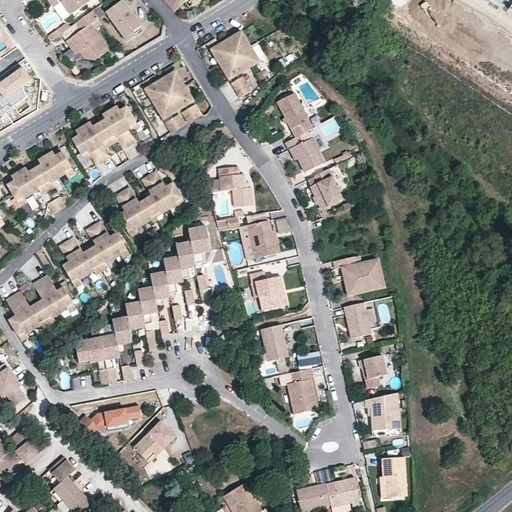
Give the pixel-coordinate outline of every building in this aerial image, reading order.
[(71,15),(80,8),(91,0),(49,0),(54,7),(62,2),(71,15)] [(123,0),(107,12),(117,25),(126,38),(135,32),(143,26),(124,0),(123,0)] [(172,0),(169,3),(175,10),(185,0),(190,0),(193,2),(195,0),(172,0)] [(94,32),(89,26),(98,20),(92,12),(75,23),(81,31),(66,42),(71,49),(75,46),(80,52),(85,59),(95,60),(108,51),(94,32)] [(102,26),(98,20),(89,26),(94,32),(102,26)] [(50,41),(70,27),(65,24),(48,37),(50,41)] [(226,40),(236,56),(252,46),(242,30),(226,40)] [(137,35),(135,32),(126,38),(128,41),(137,35)] [(236,56),(226,40),(210,49),(219,65),(236,56)] [(80,52),(75,46),(71,49),(76,55),(80,52)] [(236,56),(245,71),(261,61),(252,46),(236,56)] [(245,71),(236,56),(219,65),(229,81),(245,71)] [(0,92),(0,104),(6,112),(10,109),(7,106),(10,104),(12,107),(25,98),(20,85),(29,79),(22,68),(2,82),(7,87),(1,92),(0,92)] [(160,79),(170,95),(186,85),(176,69),(160,79)] [(243,78),(233,84),(241,98),(251,92),(243,78)] [(170,95),(160,79),(144,89),(154,104),(170,95)] [(170,95),(179,110),(195,101),(186,85),(170,95)] [(179,110),(170,95),(154,104),(163,120),(179,110)] [(313,129),(309,122),(295,95),(278,103),(285,117),(287,122),(291,129),(296,138),(299,136),(313,129)] [(182,113),(187,122),(202,114),(196,105),(182,113)] [(110,110),(130,145),(136,141),(131,132),(127,126),(134,122),(125,107),(118,111),(116,107),(110,110)] [(98,122),(108,139),(114,135),(117,140),(123,149),(130,145),(110,110),(102,115),(104,119),(98,122)] [(185,124),(179,115),(165,123),(171,133),(185,124)] [(83,126),(104,160),(111,156),(105,147),(102,142),(108,139),(98,122),(93,126),(91,121),(83,126)] [(138,128),(134,122),(127,126),(131,132),(138,128)] [(104,160),(83,126),(76,130),(79,134),(73,138),(82,154),(88,150),(92,155),(97,165),(104,160)] [(108,139),(111,144),(117,140),(114,135),(108,139)] [(325,163),(318,151),(312,140),(303,144),(299,136),(296,138),(287,143),(290,150),(294,148),(300,161),(307,173),(325,163)] [(111,144),(108,139),(102,142),(105,147),(111,144)] [(149,141),(143,144),(147,150),(153,147),(149,141)] [(294,148),(290,150),(297,162),(300,161),(294,148)] [(82,154),(86,159),(92,155),(88,150),(82,154)] [(45,155),(59,176),(64,173),(62,170),(69,165),(60,151),(55,155),(52,151),(45,155)] [(353,152),(333,162),(336,167),(355,158),(353,152)] [(34,168),(43,182),(49,178),(51,181),(59,176),(45,155),(37,160),(40,164),(34,168)] [(64,173),(66,176),(73,171),(69,165),(62,170),(64,173)] [(19,172),(32,193),(38,190),(36,186),(43,182),(34,168),(29,171),(26,167),(19,172)] [(222,191),(233,190),(235,207),(253,204),(251,186),(249,187),(246,187),(245,183),(244,174),(239,175),(238,167),(219,169),(222,191)] [(149,175),(169,207),(177,202),(174,199),(182,194),(172,180),(166,184),(156,170),(149,175)] [(315,177),(318,183),(310,187),(315,197),(318,204),(321,210),(343,199),(329,171),(315,177)] [(32,193),(19,172),(11,177),(13,180),(7,184),(17,199),(23,195),(25,198),(32,193)] [(145,197),(154,211),(160,207),(163,211),(169,207),(149,175),(142,179),(151,193),(145,197)] [(318,183),(315,177),(307,181),(310,187),(318,183)] [(43,182),(47,188),(52,184),(51,181),(49,178),(43,182)] [(47,188),(43,182),(36,186),(38,190),(39,192),(47,188)] [(123,191),(143,223),(150,218),(148,215),(154,211),(145,197),(139,201),(130,186),(123,191)] [(143,223),(123,191),(116,195),(125,209),(117,214),(127,228),(135,223),(137,227),(143,223)] [(177,202),(179,205),(186,201),(182,194),(174,199),(177,202)] [(23,195),(17,199),(20,204),(27,200),(25,198),(23,195)] [(60,198),(59,197),(48,205),(48,206),(53,213),(64,204),(60,198)] [(154,211),(159,218),(165,214),(163,211),(160,207),(154,211)] [(159,218),(154,211),(148,215),(150,218),(152,222),(159,218)] [(278,233),(291,229),(286,217),(275,220),(278,233)] [(95,225),(115,257),(121,253),(119,250),(125,246),(117,233),(111,236),(101,221),(95,225)] [(254,256),(276,252),(272,230),(270,221),(248,225),(254,256)] [(137,227),(135,223),(127,228),(131,235),(139,230),(137,227)] [(231,236),(238,235),(235,223),(228,224),(231,236)] [(206,224),(187,227),(189,238),(194,262),(205,259),(204,251),(211,249),(206,224)] [(89,249),(98,263),(105,258),(107,262),(115,257),(95,225),(87,230),(96,244),(89,249)] [(248,225),(241,226),(247,257),(254,256),(248,225)] [(276,252),(281,251),(276,230),(272,230),(276,252)] [(67,242),(87,274),(94,270),(92,266),(98,263),(89,249),(83,252),(74,238),(67,242)] [(187,264),(194,262),(189,238),(175,241),(177,253),(181,275),(189,274),(187,264)] [(87,274),(67,242),(61,246),(69,260),(62,265),(69,276),(71,279),(79,274),(81,278),(87,274)] [(123,257),(130,253),(125,246),(119,250),(121,253),(123,257)] [(175,279),(182,277),(181,275),(177,253),(162,256),(164,268),(169,290),(177,289),(175,279)] [(382,288),(376,261),(360,264),(359,257),(333,263),(334,270),(341,269),(346,295),(351,294),(382,288)] [(98,263),(102,269),(109,265),(107,262),(105,258),(98,263)] [(102,269),(98,263),(92,266),(94,270),(96,273),(102,269)] [(162,294),(169,292),(169,290),(164,268),(150,271),(152,283),(156,306),(164,304),(162,294)] [(262,309),(282,305),(278,285),(281,284),(283,284),(282,276),(267,279),(265,271),(250,274),(254,289),(258,288),(260,299),(262,309)] [(81,278),(79,274),(71,279),(75,286),(83,280),(81,278)] [(39,279),(60,312),(67,307),(65,304),(71,300),(62,285),(56,289),(46,275),(39,279)] [(203,275),(196,276),(199,291),(206,289),(203,275)] [(34,302),(44,316),(50,312),(53,316),(60,312),(39,279),(32,284),(41,298),(34,302)] [(150,309),(157,307),(156,306),(152,283),(137,286),(140,298),(144,320),(152,319),(151,317),(150,309)] [(281,284),(278,285),(282,305),(288,304),(283,284),(281,284)] [(191,290),(183,292),(186,306),(194,304),(191,290)] [(44,316),(34,302),(28,306),(19,292),(13,295),(34,328),(40,324),(38,320),(44,316)] [(34,328),(13,295),(6,300),(15,314),(8,319),(18,334),(24,329),(27,333),(34,328)] [(137,323),(144,322),(144,320),(140,298),(125,301),(127,313),(131,335),(139,333),(137,323)] [(69,310),(75,306),(71,300),(65,304),(67,307),(69,310)] [(363,304),(344,308),(350,338),(370,334),(363,304)] [(171,306),(174,321),(182,319),(179,305),(171,306)] [(158,316),(157,307),(150,309),(151,317),(158,316)] [(44,316),(48,323),(54,319),(53,316),(50,312),(44,316)] [(125,339),(132,337),(131,335),(127,313),(112,316),(113,324),(115,334),(118,351),(127,349),(125,339)] [(48,323),(44,316),(38,320),(40,324),(42,327),(48,323)] [(158,322),(161,336),(169,334),(166,320),(158,322)] [(97,327),(99,337),(115,334),(113,324),(97,327)] [(279,326),(260,331),(267,365),(277,362),(280,376),(289,374),(279,326)] [(27,333),(24,329),(18,334),(22,340),(29,335),(27,333)] [(145,332),(149,351),(157,349),(153,331),(145,332)] [(99,337),(109,384),(116,382),(111,357),(119,356),(118,351),(115,334),(99,337)] [(109,384),(99,337),(84,340),(86,348),(75,350),(78,364),(96,360),(101,385),(109,384)] [(0,366),(0,352),(2,350),(0,348),(0,391),(4,397),(9,394),(16,405),(28,397),(19,384),(21,383),(11,369),(9,370),(4,364),(0,366)] [(133,351),(137,366),(144,364),(141,350),(133,351)] [(299,367),(322,366),(321,351),(298,353),(299,367)] [(389,374),(385,355),(357,360),(359,368),(364,367),(367,378),(369,387),(378,385),(377,377),(389,374)] [(121,368),(124,381),(131,379),(129,367),(121,368)] [(314,379),(312,369),(289,374),(280,376),(277,377),(280,388),(289,386),(291,390),(288,392),(291,405),(298,409),(303,408),(304,412),(317,410),(314,392),(311,393),(310,387),(313,387),(311,381),(312,380),(314,379)] [(367,408),(371,407),(372,431),(391,430),(391,422),(399,421),(397,394),(366,400),(367,408)] [(299,414),(298,409),(291,405),(293,415),(299,414)] [(86,415),(79,421),(91,436),(98,430),(100,432),(106,427),(127,424),(126,420),(140,417),(138,406),(98,413),(98,417),(92,423),(89,419),(86,415)] [(98,417),(98,413),(96,414),(89,419),(92,423),(98,417)] [(175,435),(161,420),(134,446),(145,457),(159,443),(163,447),(175,435)] [(16,453),(28,442),(18,431),(6,442),(16,453)] [(28,442),(39,454),(45,449),(35,437),(28,442)] [(13,455),(0,440),(0,477),(19,461),(13,455)] [(39,454),(28,442),(16,453),(21,459),(27,465),(39,454)] [(159,443),(145,457),(149,461),(163,447),(159,443)] [(186,465),(192,462),(188,453),(182,456),(186,465)] [(81,511),(90,504),(65,475),(72,469),(62,457),(48,471),(58,482),(51,488),(61,499),(68,507),(72,511),(81,511)] [(384,458),(385,477),(389,477),(390,498),(409,497),(408,457),(384,458)] [(359,504),(353,480),(328,486),(326,487),(331,508),(331,511),(359,504)] [(227,495),(237,511),(273,511),(270,506),(266,508),(250,481),(227,495)] [(296,491),(300,511),(312,511),(331,508),(326,487),(325,485),(296,491)] [(62,511),(68,507),(61,499),(55,504),(62,511)]
